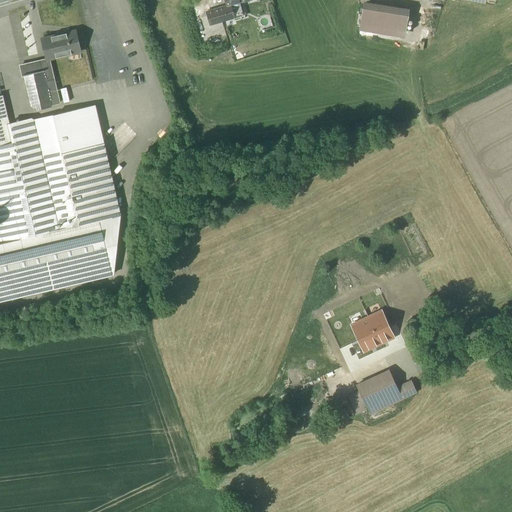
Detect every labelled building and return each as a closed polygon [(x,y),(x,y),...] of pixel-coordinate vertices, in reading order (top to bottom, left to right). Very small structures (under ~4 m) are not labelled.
[(231,5),(232,9),(241,7),(240,3),(249,0),(225,0),(227,6),(231,5)] [(364,2),(359,30),(404,38),(408,9),(364,2)] [(231,5),(227,6),(206,12),(210,25),(225,20),(227,26),(236,23),(232,9),(231,5)] [(76,32),(43,39),(48,59),(80,52),(76,32)] [(40,63),(41,63),(41,61),(40,61),(20,66),(23,76),(25,76),(32,107),(36,110),(50,106),(59,104),(53,79),(45,81),(40,63)] [(45,81),(53,79),(49,61),(41,63),(40,63),(45,81)] [(0,243),(78,225),(61,153),(42,157),(33,119),(10,124),(3,95),(0,95),(0,243)] [(96,104),(33,119),(42,157),(61,153),(105,143),(96,104)] [(105,143),(61,153),(78,225),(100,220),(121,215),(105,143)] [(100,220),(113,276),(121,215),(100,220)] [(0,243),(0,301),(113,276),(100,220),(78,225),(0,243)] [(371,291),(375,300),(388,294),(391,300),(416,289),(408,270),(382,282),(384,285),(371,291)] [(375,300),(371,291),(370,291),(346,302),(345,303),(345,304),(355,325),(381,313),(375,300)] [(355,325),(333,335),(344,359),(393,337),(381,312),(381,313),(355,325)] [(360,394),(352,397),(359,411),(360,415),(368,412),(369,414),(417,393),(411,381),(397,388),(389,371),(356,386),(360,394)]
